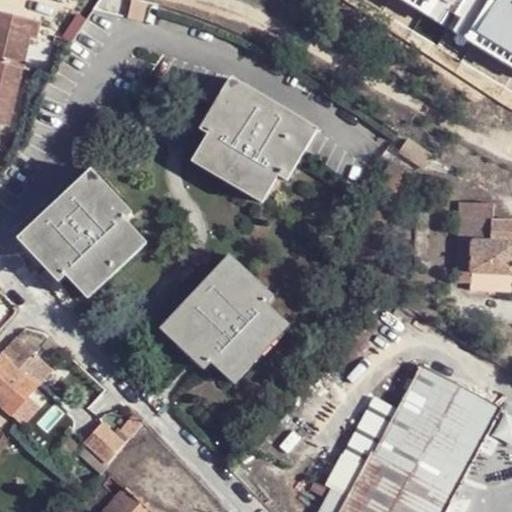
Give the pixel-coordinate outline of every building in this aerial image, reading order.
[(376,0),(371,10),(468,80),(495,31),(511,0),(376,0)] [(511,0),(495,31),(511,38),(511,0)] [(0,10),(0,61),(24,68),(32,38),(39,40),(45,23),(0,10)] [(511,105),(511,38),(495,31),(468,80),(511,105)] [(24,68),(0,61),(0,123),(7,125),(24,68)] [(194,160),(261,200),(278,172),(287,178),(317,128),(231,76),(201,126),(210,132),(194,160)] [(434,153),(409,137),(401,150),(425,166),(434,153)] [(69,273),(91,297),(147,241),(125,218),(133,210),(94,170),(19,237),(45,264),(35,272),(54,289),(69,273)] [(435,171),(421,170),(420,199),(434,200),(435,171)] [(511,285),(511,222),(493,222),(494,204),(460,204),(458,284),(511,285)] [(213,360),(236,382),(291,324),(266,303),(275,293),(231,254),(165,326),(206,367),(213,360)] [(18,336),(0,355),(0,402),(13,415),(55,368),(43,357),(37,352),(18,336)] [(48,341),(37,352),(43,357),(54,346),(48,341)] [(339,511),(443,511),(454,493),(501,404),(421,362),(375,451),(372,450),(349,493),(339,511)] [(511,446),(511,418),(505,415),(493,437),(511,446)] [(125,433),(133,441),(147,425),(139,417),(125,433)] [(111,466),(128,447),(106,427),(89,446),(111,466)] [(139,438),(153,453),(162,443),(148,429),(139,438)] [(320,511),(339,511),(349,493),(334,485),(320,511)] [(153,511),(127,487),(104,511),(153,511)]
